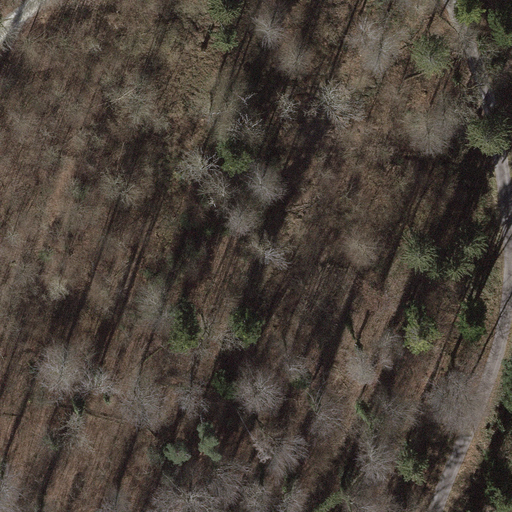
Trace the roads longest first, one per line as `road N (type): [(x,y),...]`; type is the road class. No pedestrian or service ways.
road 1 (track): [(511,238),(497,134),(450,0)]
road 2 (track): [(434,511),(501,339),(511,279)]
